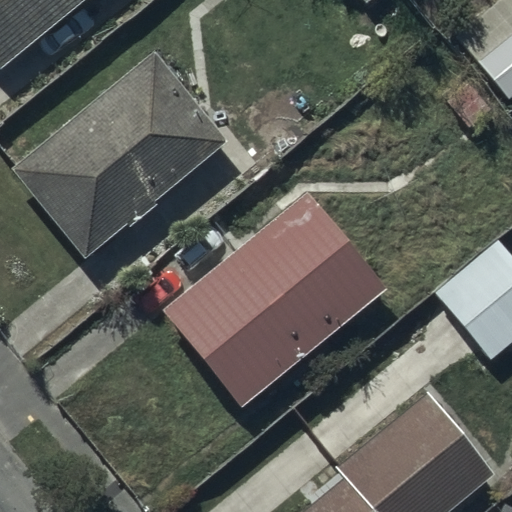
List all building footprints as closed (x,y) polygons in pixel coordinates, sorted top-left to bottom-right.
[(0,0),(0,73),(90,0),(0,0)] [(511,0),(497,0),(448,39),(506,107),(511,102),(511,0)] [(480,93),(441,49),(388,95),(427,139),(480,93)] [(152,60),(9,178),(82,267),(225,149),(152,60)] [(303,204),(157,320),(233,416),(379,300),(303,204)] [(511,345),(511,263),(495,245),(430,303),(488,367),(511,345)] [(422,402),(330,475),(340,487),(309,511),(454,511),(488,485),(422,402)]
